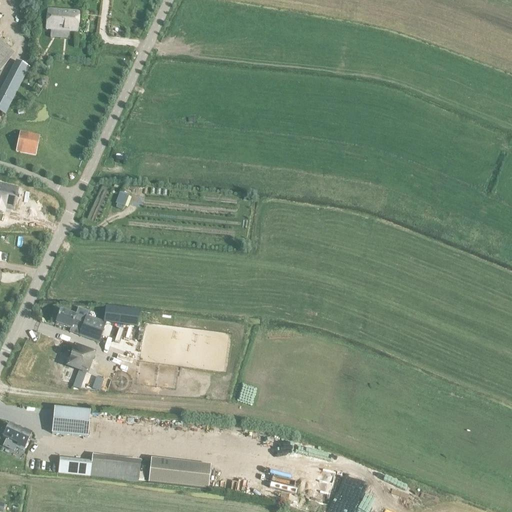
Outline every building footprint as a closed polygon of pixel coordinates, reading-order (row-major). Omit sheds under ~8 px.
[(48,11),(47,31),(77,34),(79,14),(48,11)] [(0,71),(15,54),(0,42),(0,71)] [(16,63),(0,93),(0,99),(11,104),(28,69),(16,63)] [(0,113),(5,116),(11,104),(0,99),(0,113)] [(20,133),(17,153),(36,157),(40,137),(20,133)] [(0,209),(12,213),(16,193),(0,189),(0,209)] [(124,208),(129,196),(119,193),(115,204),(124,208)] [(105,308),(103,323),(137,328),(139,312),(105,308)] [(73,327),(82,330),(85,322),(75,319),(76,317),(60,312),(56,325),(71,330),(73,327)] [(106,324),(86,318),(85,322),(82,330),(79,337),(99,344),(106,324)] [(94,355),(75,348),(68,367),(79,371),(85,373),(86,374),(94,355)] [(72,387),(79,390),(85,373),(79,371),(72,387)] [(97,378),(93,389),(99,392),(104,381),(97,378)] [(87,439),(89,413),(54,410),(52,435),(87,439)] [(1,436),(3,436),(2,438),(17,445),(16,448),(23,452),(31,435),(24,431),(23,433),(8,426),(7,428),(5,427),(1,436)] [(90,477),(138,483),(140,462),(92,457),(92,463),(90,477)] [(60,460),(58,474),(90,477),(92,463),(60,460)] [(210,466),(151,460),(149,484),(207,490),(210,466)]
